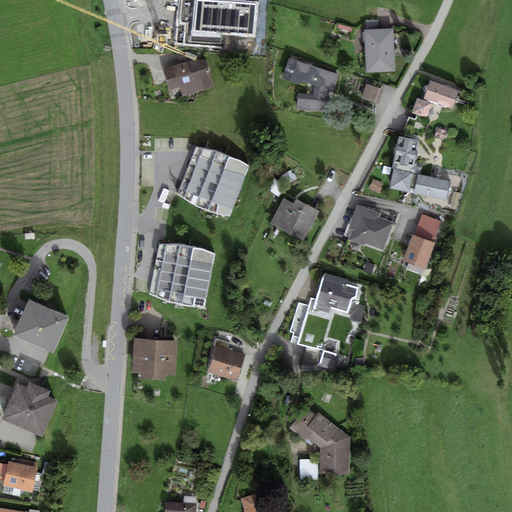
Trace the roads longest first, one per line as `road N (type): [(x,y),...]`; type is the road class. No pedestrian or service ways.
road 1 (residential): [(212,511),(264,345),(448,0)]
road 2 (tertiary): [(106,511),(128,201),(125,90),(111,0)]
